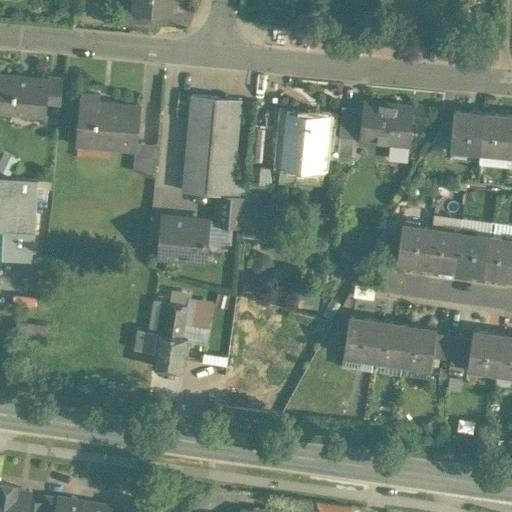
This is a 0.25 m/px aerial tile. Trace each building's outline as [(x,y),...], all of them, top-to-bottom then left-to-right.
[(172,0),(134,0),(134,9),(158,10),(172,11),(172,0)] [(134,9),(133,9),(134,7),(122,7),(121,24),(157,26),(158,10),(134,9)] [(48,78),(0,73),(0,108),(46,113),(47,101),(50,78),(48,78)] [(63,75),(48,74),(48,78),(50,78),(47,101),(61,102),(63,75)] [(141,103),(99,99),(100,93),(82,91),(77,144),(136,149),(141,103)] [(242,97),(191,92),(189,117),(183,189),(233,193),(239,122),(242,97)] [(414,104),(365,99),(364,108),(360,108),(356,136),(361,136),(360,137),(388,140),(408,142),(410,142),(414,104)] [(339,134),(356,136),(359,108),(342,106),(339,134)] [(483,111),(456,109),(456,108),(454,108),(453,120),(451,144),(451,146),(452,146),(480,148),(480,149),(484,111),(483,111)] [(329,115),(286,111),(280,163),(281,163),(280,176),(311,179),(313,166),(324,167),(329,115)] [(511,113),(485,111),(484,111),(480,149),(481,149),(509,151),(509,152),(511,122),(511,113)] [(453,120),(441,119),(441,126),(432,142),(451,144),(453,120)] [(350,159),(353,135),(339,134),(337,158),(350,159)] [(408,142),(388,140),(387,156),(407,158),(408,142)] [(158,143),(141,141),(139,170),(155,171),(158,143)] [(9,176),(0,175),(0,228),(4,229),(17,230),(19,189),(8,189),(9,176)] [(38,178),(9,176),(8,189),(19,189),(17,230),(4,229),(2,257),(31,258),(35,230),(38,178)] [(272,184),(247,182),(245,195),(244,211),(270,213),(272,184)] [(245,195),(218,192),(215,220),(221,221),(243,223),(244,211),(245,195)] [(163,215),(151,214),(149,238),(161,239),(163,215)] [(209,219),(163,215),(161,239),(160,253),(206,257),(209,219)] [(511,218),(492,216),(491,222),(489,233),(490,233),(490,234),(511,236),(511,218)] [(462,217),(461,229),(461,230),(489,234),(489,233),(491,222),(462,217)] [(403,221),(389,219),(376,242),(399,245),(403,221)] [(432,225),(404,222),(404,221),(403,221),(399,245),(397,259),(399,259),(399,258),(426,262),(426,263),(427,263),(432,225)] [(460,230),(433,226),(433,225),(432,225),(427,263),(428,263),(455,266),(455,267),(461,229),(460,229),(460,230)] [(489,234),(461,230),(461,229),(455,267),(456,267),(484,271),(483,271),(484,271),(489,233),(489,234)] [(511,236),(490,234),(490,233),(489,233),(484,271),(485,271),(511,274),(511,236)] [(333,291),(325,305),(335,311),(344,297),(333,291)] [(167,300),(155,298),(149,330),(159,331),(162,331),(167,300)] [(201,300),(194,298),(190,326),(207,328),(210,304),(202,299),(201,300)] [(188,303),(167,300),(162,331),(183,334),(185,325),(188,303)] [(18,306),(0,303),(0,316),(1,317),(0,324),(0,333),(14,335),(16,319),(18,306)] [(378,318),(351,314),(349,314),(344,352),(345,352),(345,351),(373,355),(373,356),(379,318),(378,318)] [(407,322),(379,318),(373,356),(374,356),(374,355),(401,359),(401,360),(402,360),(408,322),(407,322)] [(48,323),(16,319),(14,335),(46,341),(48,323)] [(435,327),(408,323),(408,322),(402,360),(403,360),(430,364),(431,364),(433,354),(436,331),(437,326),(436,326),(435,327)] [(190,326),(185,325),(183,334),(188,335),(205,338),(207,328),(190,326)] [(502,332),(474,328),(473,327),(472,336),(468,359),(467,365),(468,365),(469,365),(496,369),(497,369),(502,332),(502,331),(502,332)] [(162,331),(159,331),(153,365),(183,369),(188,335),(183,334),(162,331)] [(448,332),(436,331),(433,354),(445,356),(448,332)] [(460,334),(448,332),(445,356),(451,357),(457,358),(460,334)] [(511,333),(503,332),(502,332),(497,369),(498,369),(511,371),(511,333)] [(472,336),(460,334),(457,358),(468,359),(472,336)] [(373,356),(373,368),(400,372),(402,360),(401,360),(401,359),(374,355),(374,356),(373,356)] [(457,358),(451,357),(448,377),(465,379),(468,365),(467,365),(468,359),(457,358)] [(511,371),(498,369),(497,369),(496,379),(511,381),(511,371)] [(17,483),(0,480),(0,511),(41,511),(43,501),(14,496),(17,483)] [(55,511),(59,496),(45,493),(43,501),(41,511),(55,511)] [(109,511),(111,504),(59,496),(55,511),(109,511)] [(350,511),(351,504),(316,499),(313,511),(350,511)]
